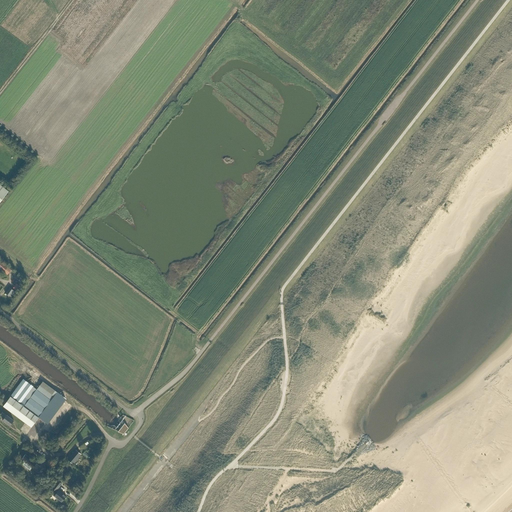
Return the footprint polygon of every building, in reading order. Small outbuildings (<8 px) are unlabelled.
[(0,201),(9,191),(0,184),(0,201)] [(10,287),(5,293),(9,296),(13,290),(10,287)] [(161,371),(157,381),(162,383),(167,373),(161,371)] [(23,379),(4,406),(31,427),(51,400),(57,392),(43,381),(40,385),(39,385),(38,386),(38,387),(37,389),(33,387),(33,386),(23,379)] [(2,412),(0,414),(5,418),(3,420),(10,426),(14,421),(2,412)] [(118,431),(120,432),(121,433),(124,434),(129,428),(127,425),(125,422),(124,423),(118,431)] [(68,459),(73,464),(81,454),(76,450),(68,459)] [(22,459),(21,459),(25,462),(23,464),(30,470),(32,467),(39,473),(43,468),(36,463),(37,463),(25,454),(24,456),(23,456),(22,458),(22,459)] [(54,486),(52,488),(57,492),(54,496),(61,501),(66,495),(59,490),(57,488),(54,486)]
